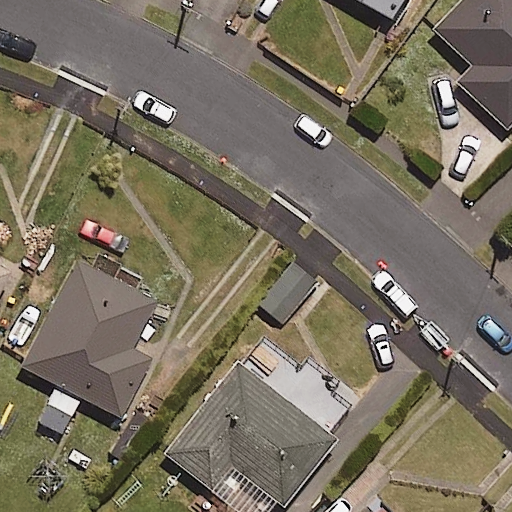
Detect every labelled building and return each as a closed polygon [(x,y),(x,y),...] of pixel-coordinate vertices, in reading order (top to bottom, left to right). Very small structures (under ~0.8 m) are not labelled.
[(363,0),(384,11),(390,0),(363,0)] [(511,0),(456,0),(442,15),(483,53),(467,70),(511,111),(511,0)] [(147,289),(68,243),(7,351),(53,377),(33,413),(56,426),(78,387),(111,406),(144,348),(121,335),(147,289)] [(314,280),(287,257),(252,298),(279,321),(314,280)] [(278,497),(332,428),(232,349),(157,445),(207,484),(227,458),(278,497)] [(391,511),(362,484),(336,511),(391,511)]
